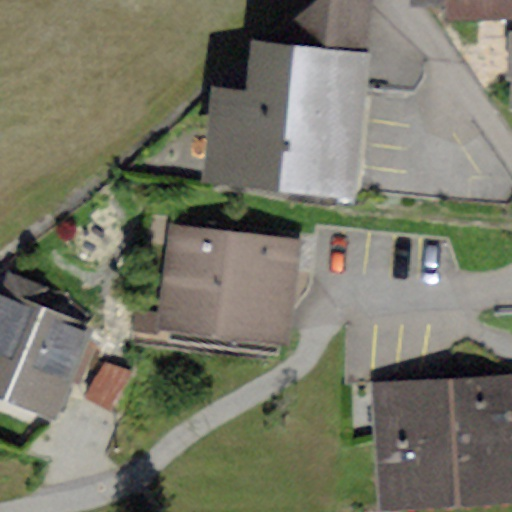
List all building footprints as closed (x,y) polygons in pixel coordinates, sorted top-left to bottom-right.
[(306,0),(283,23),(270,42),(261,50),(256,91),(224,87),(215,153),(313,166),(320,102),(352,106),(356,76),(365,78),(368,43),(358,42),(363,0),(306,0)] [(446,0),(446,15),(510,14),(510,0),(446,0)] [(284,284),(289,239),(181,226),(172,306),(262,317),(266,281),(284,284)] [(10,263),(0,285),(0,375),(50,397),(64,362),(78,368),(93,332),(81,322),(34,302),(44,277),(10,263)] [(399,474),(511,467),(511,426),(510,383),(395,389),(399,474)]
